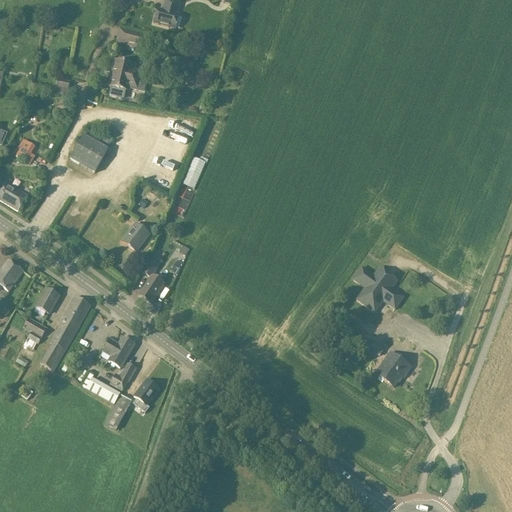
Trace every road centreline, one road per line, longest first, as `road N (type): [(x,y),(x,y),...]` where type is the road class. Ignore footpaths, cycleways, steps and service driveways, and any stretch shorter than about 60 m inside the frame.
road 1 (primary): [(391,511),(189,358)]
road 2 (unclassified): [(441,511),(458,481),(425,411),(463,299)]
road 3 (primary): [(189,358),(5,227)]
road 4 (unclassified): [(134,511),(189,358)]
